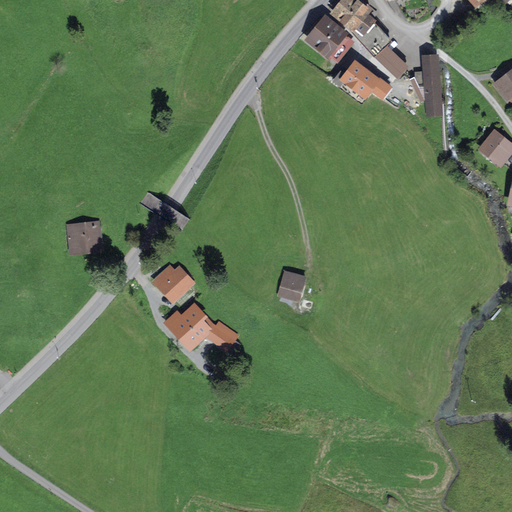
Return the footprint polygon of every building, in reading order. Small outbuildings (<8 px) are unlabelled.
[(353,0),(340,0),(330,13),(354,32),(374,57),(386,44),(364,21),(369,13),(353,0)] [(465,0),(475,11),(486,2),(484,0),(465,0)] [(324,20),(306,40),(332,62),(350,42),(324,20)] [(398,78),(410,65),(387,43),(374,57),(398,78)] [(422,55),(426,115),(442,114),(438,54),(422,55)] [(356,65),(346,80),(369,95),(373,89),(383,96),(389,87),(356,65)] [(511,67),(489,88),(502,104),(511,95),(511,67)] [(511,147),(496,135),(483,150),(499,163),(511,147)] [(98,221),(66,222),(67,256),(99,254),(98,221)] [(168,266),(151,283),(172,303),(189,286),(168,266)] [(277,295),(298,301),(306,277),(284,271),(277,295)] [(178,311),(163,325),(191,352),(208,335),(214,329),(191,306),(182,315),(178,311)] [(214,329),(208,335),(227,349),(237,337),(219,323),(214,329)]
